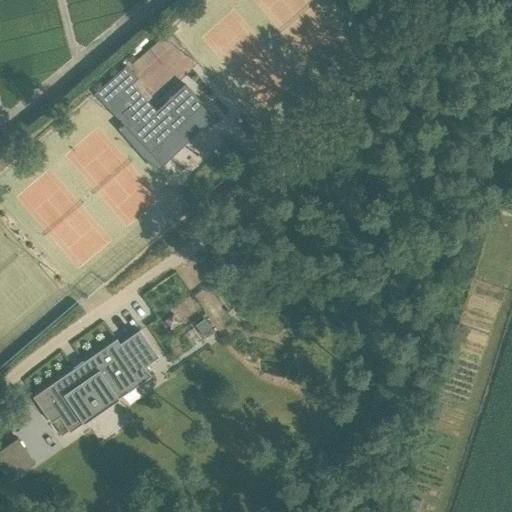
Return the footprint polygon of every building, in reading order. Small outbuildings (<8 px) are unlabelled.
[(178,93),(160,110),(158,112),(131,84),(138,77),(127,65),(95,93),(125,124),(147,145),(164,163),(187,141),(180,133),(199,115),(192,108),(200,100),(186,86),(178,93)] [(174,314),(164,321),(170,331),(181,324),(174,314)] [(205,319),(196,325),(206,339),(215,333),(205,319)] [(42,390),(34,396),(51,422),(60,416),(70,431),(152,376),(145,366),(159,357),(141,330),(121,343),(118,339),(42,390)] [(0,467),(4,478),(34,467),(23,438),(0,447),(0,467)]
